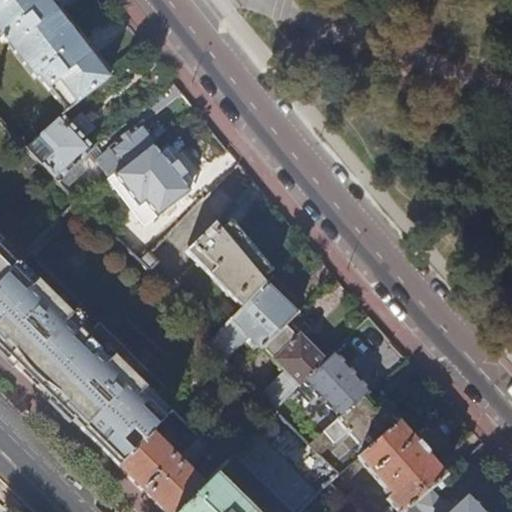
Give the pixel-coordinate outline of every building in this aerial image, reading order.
[(0,0),(0,36),(45,2),(43,0),(0,0)] [(78,44),(45,2),(0,36),(0,38),(32,80),(36,77),(78,44)] [(106,81),(78,44),(36,77),(64,114),(106,81)] [(50,141),(32,158),(56,184),(91,151),(60,117),(43,135),(50,141)] [(97,162),(108,177),(154,141),(140,124),(108,150),(109,152),(97,162)] [(166,151),(160,155),(170,168),(175,163),(166,151)] [(170,168),(160,155),(116,191),(144,226),(188,192),(179,179),(184,175),(175,163),(170,168)] [(179,179),(188,192),(194,187),(184,175),(179,179)] [(242,308),(264,286),(270,280),(219,219),(185,253),(242,308)] [(0,280),(14,266),(0,252),(0,280)] [(26,253),(14,266),(0,280),(0,352),(25,377),(34,387),(85,336),(87,334),(73,320),(83,309),(26,253)] [(140,264),(148,272),(156,264),(148,256),(140,264)] [(261,350),(289,322),(294,316),(264,286),(242,308),(230,322),(242,333),(238,337),(255,355),(261,350)] [(294,391),(324,361),(300,337),(301,335),(289,322),(261,350),(273,363),(277,367),(267,377),(262,374),(266,370),(253,357),(235,375),(273,412),(294,391)] [(85,336),(34,387),(53,405),(68,419),(110,377),(131,356),(98,325),(86,337),(85,336)] [(223,329),(206,346),(215,355),(232,338),(223,329)] [(273,363),(261,350),(255,355),(253,357),(266,370),(273,363)] [(110,377),(68,419),(117,469),(169,415),(154,400),(164,390),(131,356),(110,377)] [(350,387),(324,361),(294,391),(298,395),(302,391),(323,413),(336,400),(350,387)] [(308,447),(348,413),(336,400),(323,413),(302,391),(298,395),(294,391),(273,412),(274,413),(308,447)] [(356,459),(396,424),(385,412),(382,409),(377,409),(373,411),(362,399),(348,413),(308,447),(337,476),(356,459)] [(169,415),(117,469),(133,485),(160,511),(176,511),(224,463),(207,447),(186,468),(181,464),(185,460),(181,455),(176,460),(167,450),(173,444),(188,428),(172,412),(169,415)] [(428,491),(444,477),(397,424),(396,424),(356,459),(389,497),(385,501),(390,507),(385,511),(372,511),(354,492),(344,501),(354,511),(403,511),(413,503),(428,491)] [(207,447),(188,428),(173,444),(182,454),(181,455),(185,460),(181,464),(186,468),(207,447)] [(255,432),(235,453),(262,479),(270,470),(285,484),(276,493),(295,511),(299,511),(318,495),(255,432)] [(224,463),(176,511),(288,511),(232,456),(224,463)] [(421,511),(447,511),(428,491),(413,503),(421,511)] [(477,511),(465,498),(449,511),(477,511)]
